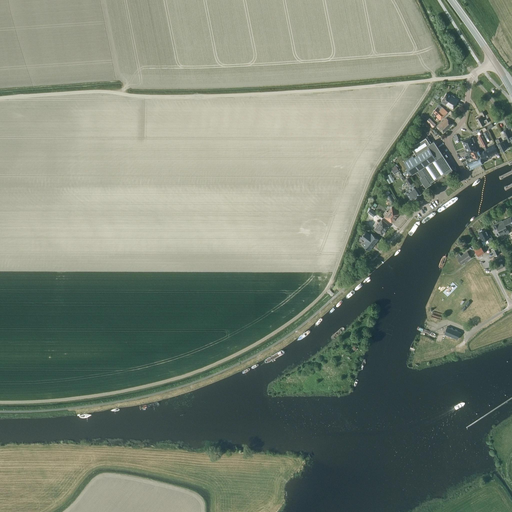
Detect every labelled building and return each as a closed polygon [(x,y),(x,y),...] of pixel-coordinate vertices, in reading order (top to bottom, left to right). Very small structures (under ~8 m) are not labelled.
[(447,106),(452,109),(459,99),(455,97),(452,95),(451,96),(446,93),(441,101),(442,101),(441,102),(445,105),(446,105),(448,106),(447,106)] [(438,118),(440,120),(447,112),(439,105),(433,112),(437,115),(436,116),(437,117),(438,118)] [(485,124),(488,122),(486,119),(483,121),(481,116),(476,119),(480,127),(485,124)] [(426,121),(433,127),(436,124),(430,118),(426,121)] [(437,126),(443,132),(452,124),(446,118),(437,126)] [(509,142),(511,141),(511,135),(510,137),(506,129),(503,130),(509,142)] [(477,138),(482,147),(485,146),(487,145),(482,134),(478,136),(479,137),(477,138)] [(473,151),(477,149),(476,149),(471,137),(462,141),(468,153),(473,151)] [(425,138),(411,147),(416,155),(414,157),(413,155),(404,161),(409,168),(406,170),(410,175),(417,170),(422,176),(420,178),(426,187),(431,183),(430,182),(445,172),(446,173),(453,169),(434,140),(429,144),(425,138)] [(497,143),(501,151),(507,148),(503,140),(500,142),(498,139),(496,140),(497,143)] [(485,148),(486,150),(489,157),(498,153),(494,144),(488,146),(489,148),(486,149),(485,146),(482,147),(483,149),(485,148)] [(484,161),(483,160),(480,153),(479,150),(476,149),(477,149),(473,151),(468,153),(469,156),(465,158),(467,163),(464,165),(466,170),(470,168),(484,161)] [(483,160),(489,157),(486,150),(480,153),(483,160)] [(399,171),(396,165),(391,168),(394,174),(399,171)] [(390,173),(385,176),(388,184),(394,180),(390,173)] [(409,184),(410,185),(411,187),(412,187),(413,188),(412,189),(413,190),(412,191),(415,197),(421,193),(415,185),(413,182),(409,184)] [(411,187),(410,185),(409,186),(408,186),(410,189),(406,191),(411,200),(415,197),(412,191),(413,190),(412,189),(413,188),(412,187),(411,187)] [(386,195),(393,205),(396,202),(394,199),(395,199),(392,193),(391,194),(390,192),(386,195)] [(392,222),(398,214),(397,213),(398,212),(392,207),(384,217),(390,222),(391,221),(392,222)] [(505,228),(504,229),(505,233),(506,234),(509,233),(508,231),(509,231),(507,227),(510,226),(510,224),(511,223),(511,218),(511,217),(502,221),(505,228)] [(376,220),(375,222),(385,230),(388,227),(387,226),(388,225),(382,219),(379,222),(376,220)] [(505,228),(502,221),(502,220),(493,225),(494,229),(493,229),(497,237),(505,233),(504,229),(505,228)] [(380,234),(381,233),(382,234),(385,230),(375,222),(372,224),(376,227),(374,229),(380,234)] [(485,229),(479,232),(483,240),(487,238),(489,243),(494,241),(491,235),(489,236),(485,229)] [(362,244),(368,249),(371,244),(373,246),(378,239),(379,239),(371,233),(371,234),(370,235),(366,231),(361,237),(361,238),(361,237),(366,241),(363,244),(362,244)] [(473,249),(479,257),(485,253),(479,245),(473,249)] [(491,249),(495,256),(500,254),(498,251),(500,250),(498,246),(491,249)] [(456,256),(461,264),(471,257),(467,251),(461,256),(460,254),(456,256)] [(444,334),(457,339),(460,332),(447,327),(444,334)]
